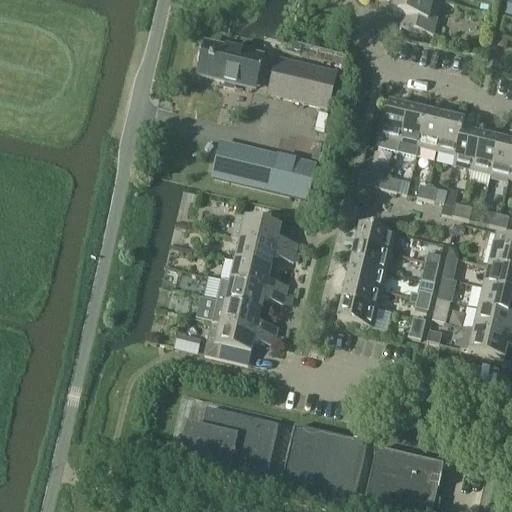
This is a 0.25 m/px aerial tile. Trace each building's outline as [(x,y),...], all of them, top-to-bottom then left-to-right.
[(399,31),(432,39),(440,5),(417,0),(376,0),(394,4),(391,16),(402,19),(399,31)] [(253,92),(260,61),(205,49),(203,57),(200,57),(198,62),(197,65),(197,70),(200,71),(198,80),(253,92)] [(327,111),(335,78),(275,65),(268,97),(327,111)] [(388,106),(380,142),(400,147),(408,111),(388,106)] [(408,111),(400,147),(419,151),(427,115),(408,111)] [(427,115),(419,151),(436,156),(445,120),(427,115)] [(461,134),(462,134),(464,124),(445,120),(436,156),(454,160),(455,160),(461,134)] [(455,160),(454,160),(452,169),(472,174),(481,139),(462,134),(461,134),(455,160)] [(481,139),(472,174),(491,178),(499,143),(481,139)] [(511,146),(499,143),(491,178),(510,183),(511,174),(511,146)] [(307,202),(315,168),(220,145),(212,180),(307,202)] [(388,195),(391,183),(382,181),(379,193),(388,195)] [(391,183),(388,195),(395,197),(398,185),(391,183)] [(425,204),(428,192),(420,190),(417,202),(425,204)] [(428,192),(425,204),(433,206),(436,194),(428,192)] [(451,220),(455,221),(461,223),(464,210),(454,208),(451,220)] [(464,210),(461,223),(468,224),(471,212),(464,210)] [(498,232),(501,219),(492,217),(489,230),(498,232)] [(280,230),(236,219),(231,242),(239,243),(239,244),(294,257),(297,247),(277,242),(280,230)] [(501,219),(498,232),(506,233),(509,221),(501,219)] [(394,238),(359,230),(354,250),(390,258),(394,238)] [(511,240),(496,237),(488,271),(511,276),(511,240)] [(234,264),(270,273),(273,261),(292,266),(294,257),(239,244),(234,264)] [(350,268),(351,269),(385,276),(390,258),(354,250),(350,268)] [(426,266),(438,269),(440,260),(428,257),(426,266)] [(446,261),(444,271),(455,274),(457,264),(446,261)] [(270,273),(234,264),(230,284),(229,285),(285,299),(287,289),(267,284),(270,273)] [(438,269),(426,266),(424,274),(436,277),(438,269)] [(345,287),(351,289),(381,295),(385,276),(351,269),(350,268),(345,287)] [(483,292),(511,298),(511,276),(488,271),(483,292)] [(230,284),(222,283),(217,305),(260,315),(263,303),(283,308),(285,299),(229,285),(230,284)] [(341,305),(351,308),(376,314),(381,295),(351,289),(345,287),(341,305)] [(478,313),(511,320),(511,298),(483,292),(478,313)] [(417,304),(429,306),(431,297),(419,295),(417,304)] [(429,306),(417,304),(415,312),(427,315),(429,306)] [(212,325),(275,340),(277,331),(257,326),(260,315),(217,305),(212,325)] [(351,308),(341,305),(336,324),(372,332),(376,314),(351,308)] [(473,334),(511,342),(511,332),(511,327),(511,320),(478,313),(473,334)] [(424,341),(443,344),(445,332),(433,330),(435,322),(427,321),(424,341)] [(247,369),(250,357),(253,345),(273,350),(275,340),(212,325),(204,359),(247,369)] [(408,341),(420,344),(422,335),(410,332),(408,341)] [(460,353),(504,363),(507,351),(511,352),(511,342),(473,334),(472,335),(465,333),(460,353)] [(278,430),(206,413),(202,432),(186,428),(174,479),(226,491),(228,482),(235,484),(236,479),(245,481),(244,486),(264,490),(278,430)] [(351,511),(367,448),(294,431),(277,503),(300,509),(299,510),(308,511),(309,508),(319,510),(318,511),(351,511)] [(434,502),(442,469),(375,453),(361,511),(437,511),(439,503),(434,502)]
